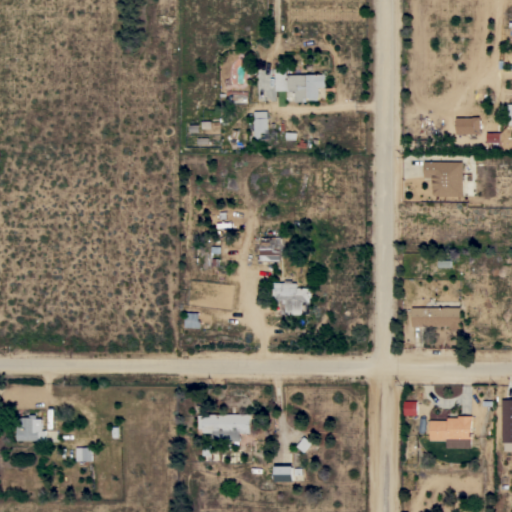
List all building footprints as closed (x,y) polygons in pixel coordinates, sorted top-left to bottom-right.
[(325,87),(318,87),(318,97),(317,98),(317,100),(308,100),(308,98),(306,98),(306,102),(295,102),(295,91),(286,91),(286,90),(275,90),(275,69),(287,68),(287,75),(325,74),(325,87)] [(267,111),(268,118),(268,132),(261,132),(261,141),(254,141),(254,140),(250,140),(250,135),(252,135),(252,130),(254,130),(254,111),(267,111)] [(456,118),(473,117),(480,116),(480,134),(456,134),(456,118)] [(500,133),(500,142),(486,142),(486,133),(500,133)] [(439,196),(438,195),(434,195),(432,193),(432,177),(424,177),(424,161),(463,161),(462,196),(439,196)] [(260,236),(280,237),(280,261),(260,261),(260,242),(260,236)] [(285,282),(285,279),(292,279),(292,282),(297,282),(297,287),(310,287),(310,302),(302,302),(302,314),(280,313),(281,302),(274,302),(274,300),(272,300),(272,282),(285,282)] [(445,307),(445,306),(450,306),(450,307),(460,307),(460,328),(449,328),(449,325),(412,326),(412,307),(445,307)] [(185,327),(185,311),(198,312),(198,320),(200,320),(199,327),(185,327)] [(502,399),(511,399),(511,442),(502,442),(502,399)] [(30,417),(30,414),(37,414),(37,418),(42,418),(43,430),(46,430),(46,442),(36,442),(36,440),(18,440),(17,417),(30,417)] [(251,414),(251,433),(240,432),(240,441),(213,440),(213,432),(203,432),(203,429),(198,429),(198,415),(203,415),(203,414),(251,414)] [(446,439),(430,439),(430,420),(448,420),(448,417),(458,417),(458,415),(473,415),(473,420),(471,420),(471,439),(470,439),(470,448),(446,447),(446,439)] [(92,447),(92,461),(76,461),(76,447),(92,447)] [(294,481),(276,481),(276,477),(274,477),(274,474),(276,474),(276,465),(294,466),(294,468),(302,468),(302,475),(294,475),(294,481)]
